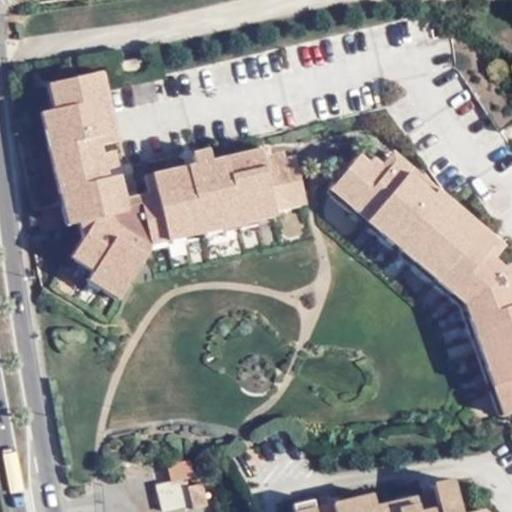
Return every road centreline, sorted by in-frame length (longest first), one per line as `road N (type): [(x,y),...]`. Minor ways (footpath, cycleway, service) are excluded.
road 1 (secondary): [(56,511),(0,156)]
road 2 (residential): [(511,484),(490,452),(270,495),(275,511)]
